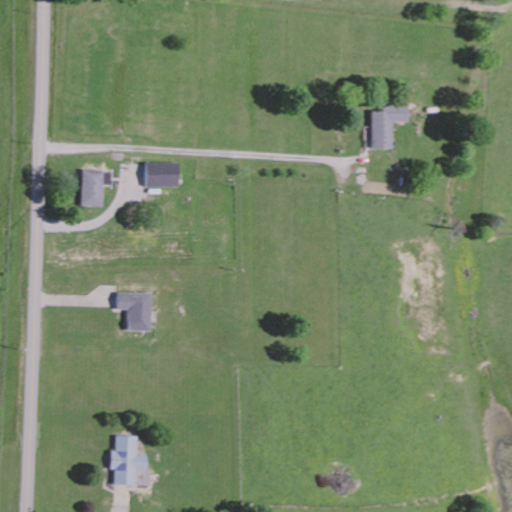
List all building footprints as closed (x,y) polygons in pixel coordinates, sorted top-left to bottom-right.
[(389,149),(388,122),(404,122),(403,104),(378,105),(378,111),(368,112),(368,149),(389,149)] [(177,187),(177,163),(143,163),(143,187),(177,187)] [(109,186),(110,171),(80,170),(79,206),(101,207),(101,185),(109,186)] [(148,332),(149,294),(115,293),(114,310),(125,310),(124,331),(148,332)] [(112,485),(145,486),(146,455),(135,455),(136,437),(111,436),(110,470),(112,470),(112,485)]
